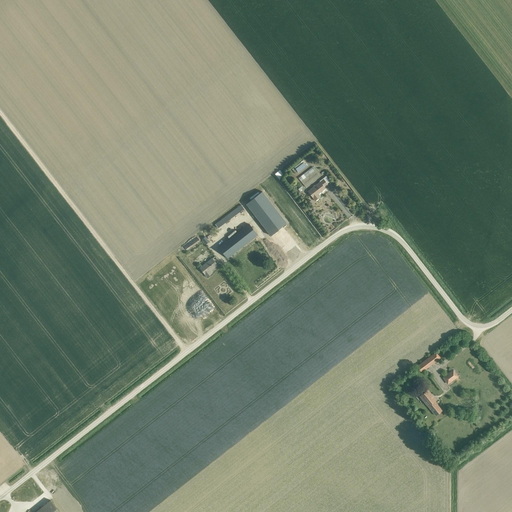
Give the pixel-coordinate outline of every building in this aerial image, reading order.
[(294,167),(298,172),(307,165),(303,160),(294,167)] [(298,178),(301,181),(306,188),(320,177),(313,167),(298,178)] [(284,176),(280,170),(275,174),(279,180),(284,176)] [(324,187),(328,184),(323,178),(319,181),(320,182),(315,186),(315,185),(313,186),(313,187),(308,191),(315,201),(319,198),(317,196),(319,195),(318,194),(326,188),(324,187)] [(246,204),(271,235),(287,223),(262,191),(246,204)] [(215,224),(218,228),(244,209),(241,205),(222,219),(223,219),(215,224)] [(219,247),(227,258),(257,235),(249,224),(219,247)] [(232,234),(238,229),(235,226),(229,231),(232,234)] [(210,271),(218,265),(213,259),(211,260),(211,259),(200,268),(207,277),(211,274),(209,273),(211,271),(210,271)] [(417,366),(422,372),(440,358),(436,352),(417,366)] [(443,377),(448,384),(458,376),(453,370),(443,377)] [(420,396),(436,415),(442,410),(434,401),(435,400),(428,390),(420,396)] [(35,511),(59,511),(51,500),(35,511)]
